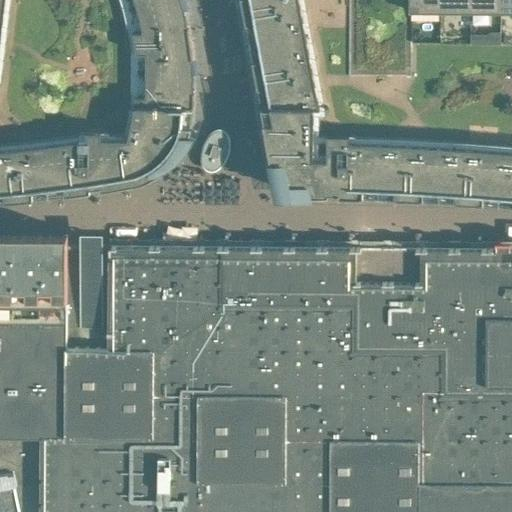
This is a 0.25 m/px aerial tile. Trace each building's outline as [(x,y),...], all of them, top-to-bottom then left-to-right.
[(0,0),(0,194),(6,194),(19,192),(36,190),(93,184),(93,179),(102,178),(102,180),(102,183),(139,176),(146,174),(153,171),(159,167),(165,163),(173,156),(179,150),(184,142),(189,134),(190,131),(192,125),(194,118),(196,102),(196,69),(195,52),(191,21),(187,4),(186,0),(0,0)] [(511,0),(243,0),(279,188),(322,188),(330,188),(330,185),(341,185),(341,188),(379,190),(398,190),(409,191),(425,192),(469,195),(502,197),(511,198),(511,0)] [(201,152),(201,159),(203,164),(207,169),(210,171),(213,171),(219,168),(223,164),(227,158),(229,152),(231,145),(231,138),(229,132),(225,127),(222,125),(217,125),(212,128),(208,131),(204,138),(202,145),(201,152)] [(0,411),(67,411),(67,378),(68,321),(63,321),(63,277),(68,277),(68,259),(69,242),(69,241),(69,234),(69,231),(0,230),(0,411)] [(0,469),(13,468),(16,483),(22,511),(511,511),(511,238),(510,238),(496,238),(496,245),(474,245),(365,244),(357,244),(111,242),(111,243),(98,243),(81,243),(69,242),(68,259),(68,277),(63,277),(63,321),(68,321),(67,378),(67,411),(0,411),(0,469)] [(13,468),(0,469),(0,485),(16,483),(13,468)] [(0,511),(22,511),(16,483),(0,485),(0,511)]
